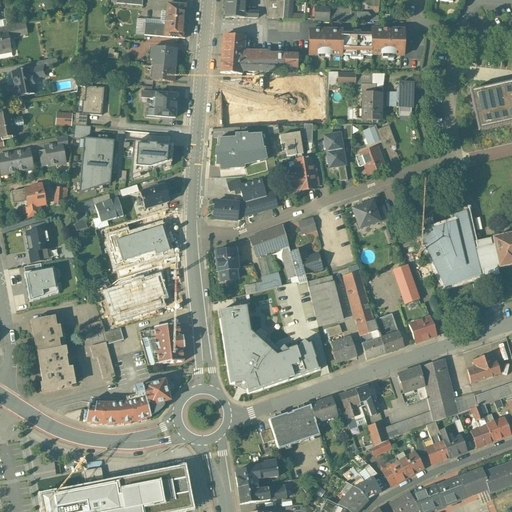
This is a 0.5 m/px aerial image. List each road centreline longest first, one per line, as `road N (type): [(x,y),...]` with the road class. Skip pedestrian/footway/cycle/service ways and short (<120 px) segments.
road 1 (secondary): [(208,0),(191,237)]
road 2 (residential): [(226,414),(446,346)]
road 3 (residential): [(191,237),(239,232),(387,182)]
road 4 (unclassified): [(446,346),(387,182)]
road 5 (secondary): [(179,425),(151,437),(98,440),(16,404)]
road 6 (residential): [(362,511),(423,477),(511,443)]
road 7 (secondary): [(191,237),(204,390)]
